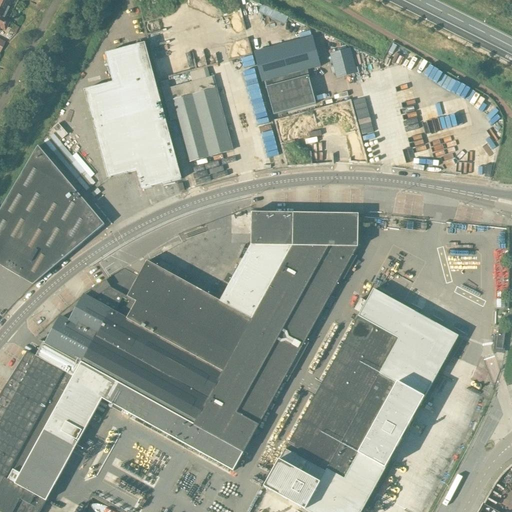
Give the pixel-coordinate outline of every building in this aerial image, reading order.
[(8,22),(3,19),(10,5),(14,8),(18,0),(0,0),(0,27),(4,30),(8,22)] [(19,27),(13,25),(9,32),(15,35),(19,27)] [(253,53),(261,82),(265,81),(267,88),(309,77),(307,70),(321,66),(313,37),(253,53)] [(182,179),(173,148),(145,42),(106,53),(113,82),(84,90),(107,179),(137,171),(142,190),(182,179)] [(336,78),(357,72),(350,49),(330,54),(336,78)] [(167,81),(160,82),(170,120),(177,118),(189,162),(232,150),(213,77),(169,88),(167,81)] [(274,115),(316,104),(309,77),(267,88),(274,115)] [(53,133),(44,141),(52,150),(86,190),(95,183),(61,143),(53,133)] [(82,244),(104,225),(36,145),(0,206),(0,263),(33,284),(82,244)] [(111,287),(106,280),(83,295),(84,296),(69,322),(61,317),(46,344),(44,342),(36,356),(27,352),(0,394),(0,511),(41,511),(47,501),(50,503),(74,458),(104,402),(233,473),(254,435),(257,437),(260,431),(257,430),(268,409),(271,411),(274,405),(272,403),(284,380),(287,382),(309,343),(306,341),(321,314),(324,315),(327,310),(324,308),(340,280),(343,281),(346,276),(343,274),(354,254),(357,256),(360,250),(357,248),(358,215),(293,214),(252,213),(252,245),(220,302),(147,261),(127,299),(109,289),(111,287)] [(174,268),(161,261),(158,265),(171,273),(174,268)] [(360,511),(458,336),(374,290),(264,487),(309,511),(360,511)] [(361,299),(356,309),(361,311),(365,301),(361,299)] [(499,329),(496,348),(503,349),(506,330),(499,329)]
